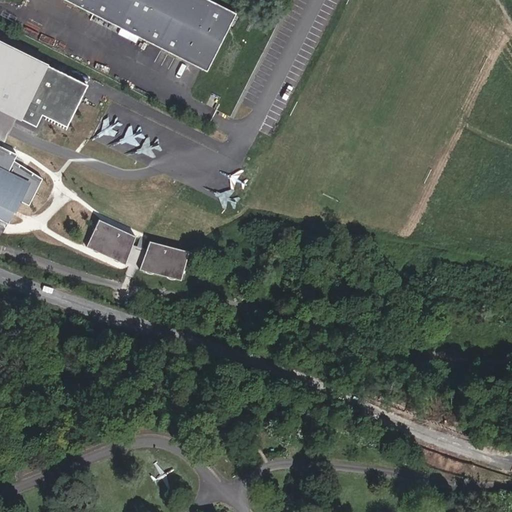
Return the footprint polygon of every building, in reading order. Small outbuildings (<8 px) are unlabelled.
[(66,0),(126,30),(143,39),(211,74),(240,16),(209,0),(66,0)] [(143,39),(126,30),(123,36),(140,45),(143,39)] [(93,88),(0,40),(0,111),(22,122),(25,115),(40,123),(37,127),(41,129),(47,117),(72,130),(93,88)] [(0,223),(12,230),(24,209),(34,212),(47,186),(21,168),(25,159),(0,145),(0,223)] [(138,237),(105,222),(93,251),(139,270),(183,283),(191,253),(152,244),(150,251),(136,247),(138,237)]
